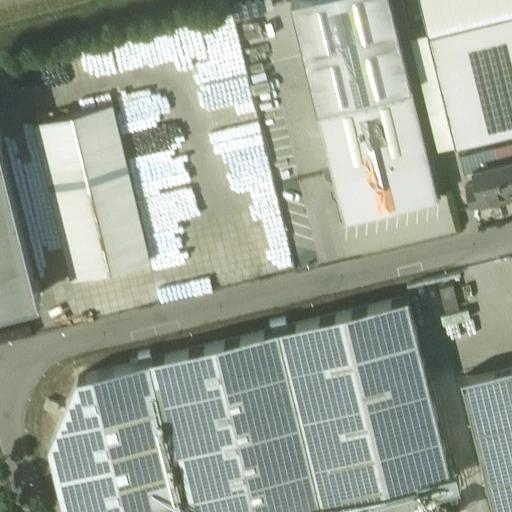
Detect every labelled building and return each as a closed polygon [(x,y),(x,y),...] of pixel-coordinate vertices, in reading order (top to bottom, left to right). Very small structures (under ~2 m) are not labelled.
[(261,0),(254,0),(232,5),(236,19),(265,12),(261,0)] [(390,0),(294,0),(292,1),(344,220),(438,197),(390,0)] [(511,0),(420,0),(429,32),(411,37),(438,149),(511,130),(511,0)] [(251,214),(280,207),(235,17),(213,22),(206,52),(218,55),(216,66),(208,68),(209,72),(165,83),(178,86),(189,131),(212,126),(214,131),(225,133),(223,144),(215,146),(210,168),(211,176),(203,178),(221,182),(224,181),(232,183),(235,196),(229,197),(248,202),(251,214)] [(114,103),(76,112),(33,122),(70,279),(151,259),(114,103)] [(0,119),(0,303),(41,294),(0,119)] [(466,185),(472,208),(507,199),(504,188),(511,185),(511,161),(511,160),(473,170),(476,183),(466,185)] [(439,288),(445,311),(459,308),(452,284),(439,288)] [(313,511),(453,478),(409,296),(287,325),(285,317),(270,321),(272,329),(151,358),(150,350),(137,353),(139,361),(77,376),(48,445),(64,511),(313,511)] [(504,511),(511,510),(511,364),(462,376),(494,511),(504,511)]
